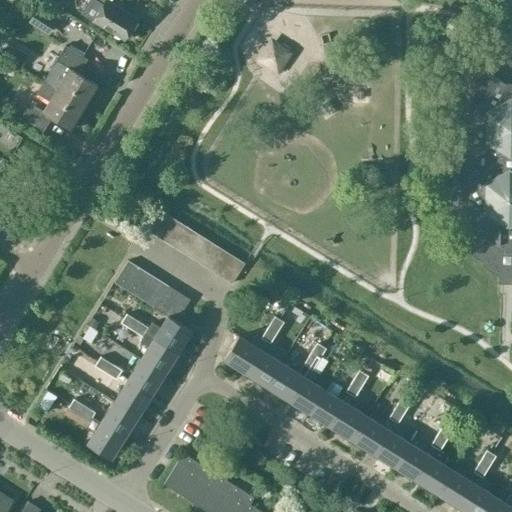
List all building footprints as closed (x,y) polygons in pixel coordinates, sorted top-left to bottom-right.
[(103,0),(101,3),(96,0),(88,0),(80,14),(123,40),(135,19),(113,5),(115,0),(103,0)] [(272,38),(256,60),(278,74),(293,52),(272,38)] [(65,46),(43,82),(83,107),(97,85),(96,83),(77,72),(86,59),(65,46)] [(6,47),(0,56),(9,61),(15,52),(6,47)] [(450,192),(450,193),(449,212),(465,221),(464,250),(481,261),(481,266),(497,276),(511,275),(511,82),(504,82),(487,72),(470,82),(468,113),(452,122),(451,142),(467,151),(465,183),(450,192)] [(30,103),(21,117),(42,130),(50,117),(70,128),(83,107),(43,82),(36,93),(49,100),(42,111),(30,103)] [(155,235),(168,215),(159,209),(146,230),(155,235)] [(168,215),(155,235),(165,241),(178,220),(168,215)] [(187,226),(178,220),(165,241),(174,247),(187,226)] [(184,253),(197,232),(187,226),(174,247),(184,253)] [(184,253),(193,259),(206,238),(197,232),(184,253)] [(193,259),(202,265),(215,244),(206,238),(193,259)] [(225,250),(215,244),(202,265),(212,271),(225,250)] [(234,256),(225,250),(212,271),(221,276),(234,256)] [(234,256),(221,276),(232,284),(246,263),(234,256)] [(139,267),(127,260),(113,282),(125,289),(139,267)] [(125,289),(135,296),(149,274),(139,267),(125,289)] [(149,274),(135,296),(146,302),(160,280),(149,274)] [(170,287),(160,280),(146,302),(156,309),(170,287)] [(156,309),(166,315),(180,293),(170,287),(156,309)] [(189,299),(180,293),(166,315),(175,321),(189,299)] [(121,323),(132,330),(138,320),(128,313),(121,323)] [(146,332),(177,352),(191,330),(175,321),(166,315),(159,326),(152,322),(149,327),(146,332)] [(274,316),(268,327),(278,333),(284,322),(274,316)] [(149,327),(138,320),(132,330),(143,337),(146,332),(149,327)] [(271,344),(278,333),(268,327),(261,339),(265,341),(271,344)] [(139,358),(164,373),(177,352),(146,332),(143,337),(139,341),(147,346),(139,358)] [(222,359),(245,373),(259,350),(265,341),(261,339),(255,336),(250,344),(237,336),(222,359)] [(326,349),(316,343),(310,354),(319,359),(326,349)] [(245,373),(266,386),(280,363),(259,350),(245,373)] [(312,370),(313,369),(319,359),(310,354),(303,365),(307,367),(312,370)] [(94,365),(105,372),(111,362),(100,356),(94,365)] [(139,358),(126,379),(150,395),(164,373),(139,358)] [(122,369),(111,362),(105,372),(116,379),(122,369)] [(266,386),(287,400),(302,376),(280,363),(266,386)] [(307,367),(302,377),(312,383),(319,373),(313,369),(312,370),(307,367)] [(359,369),(352,380),(362,386),(368,376),(359,369)] [(287,400),(309,413),(323,390),(312,383),(302,377),(302,376),(287,400)] [(126,379),(113,401),(137,416),(150,395),(126,379)] [(355,397),(362,386),(352,380),(346,391),(355,397)] [(37,407),(45,413),(56,396),(48,390),(37,407)] [(344,403),(323,390),(309,413),(330,426),(344,403)] [(402,395),(395,406),(405,412),(412,401),(402,395)] [(68,408),(79,414),(85,405),(74,398),(68,408)] [(124,437),(137,416),(113,401),(99,422),(124,437)] [(366,416),(344,403),(330,426),(351,440),(366,416)] [(89,421),(91,418),(95,412),(85,405),(79,414),(89,421)] [(398,423),(405,412),(395,406),(388,417),(393,420),(398,423)] [(379,425),(366,416),(351,440),(372,453),(387,430),(379,425)] [(110,458),(124,437),(99,422),(99,423),(91,418),(89,421),(87,424),(95,429),(86,443),(110,458)] [(443,422),(437,433),(447,440),(453,429),(443,422)] [(372,453),(394,466),(408,443),(396,436),(387,430),(372,453)] [(440,450),(447,440),(437,433),(430,444),(440,450)] [(430,456),(408,443),(394,466),(415,480),(430,456)] [(496,455),(486,450),(479,460),(489,466),(496,455)] [(183,453),(164,483),(187,498),(206,468),(183,453)] [(430,456),(415,480),(436,493),(451,470),(430,456)] [(473,471),(483,477),(489,466),(479,460),(473,471)] [(187,498),(208,511),(211,511),(230,483),(206,468),(187,498)] [(436,493),(458,506),(472,483),(451,470),(436,493)] [(230,483),(211,511),(243,511),(249,504),(253,497),(230,483)] [(472,483),(458,506),(466,511),(483,511),(494,497),(472,483)] [(0,511),(4,511),(13,500),(0,491),(0,511)] [(504,503),(494,497),(483,511),(511,511),(511,494),(510,494),(504,503)]
